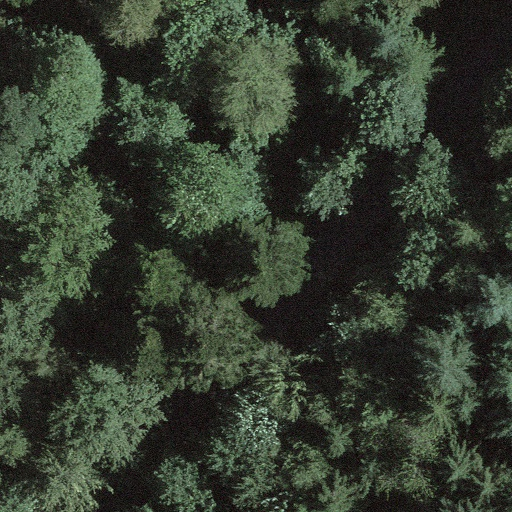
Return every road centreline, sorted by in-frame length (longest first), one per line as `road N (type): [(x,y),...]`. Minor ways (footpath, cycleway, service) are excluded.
road 1 (unclassified): [(511,40),(88,511)]
road 2 (track): [(136,450),(125,277),(91,0)]
